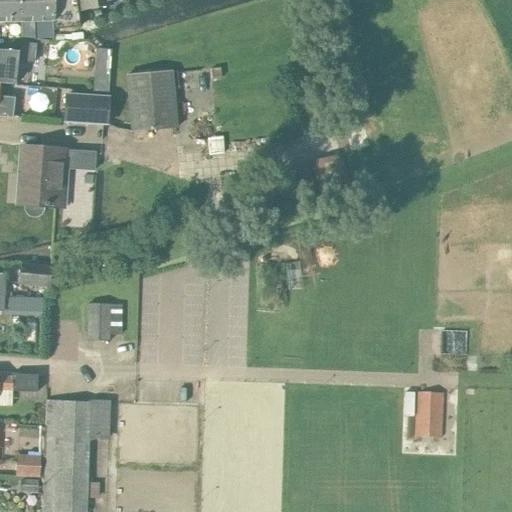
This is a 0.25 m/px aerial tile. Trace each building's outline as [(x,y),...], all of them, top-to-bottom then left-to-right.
[(0,0),(0,22),(32,21),(31,0),(0,0)] [(34,21),(35,39),(54,39),(53,30),(80,26),(75,0),(31,0),(32,21),(34,21)] [(77,0),(79,10),(79,11),(108,7),(107,0),(77,0)] [(70,34),(54,36),(55,41),(82,39),(82,32),(70,33),(70,34)] [(0,84),(15,85),(19,51),(0,49),(0,84)] [(95,49),(92,92),(108,93),(111,50),(95,49)] [(220,68),(210,69),(211,79),(221,78),(220,68)] [(126,75),(131,132),(178,128),(173,70),(126,75)] [(62,120),(84,122),(86,96),(64,94),(62,120)] [(0,117),(8,118),(12,119),(15,98),(0,95),(0,117)] [(109,98),(86,96),(84,122),(106,124),(109,98)] [(22,147),(20,175),(25,175),(22,206),(25,207),(24,211),(27,214),(30,217),(37,217),(41,216),(44,213),(44,208),(62,209),(64,180),(65,169),(94,172),(96,153),(66,151),(22,147)] [(351,194),(343,153),(316,159),(321,182),(316,184),(320,201),(351,194)] [(268,201),(250,208),(255,223),(274,216),(268,201)] [(18,264),(17,284),(48,286),(48,265),(18,264)] [(0,310),(2,311),(2,315),(21,316),(22,298),(2,298),(0,297),(0,310)] [(88,304),(87,342),(109,342),(109,335),(122,336),(122,305),(110,305),(88,304)] [(0,405),(11,406),(11,389),(18,389),(18,392),(37,392),(38,376),(12,375),(11,378),(0,377),(0,405)] [(416,392),(414,436),(441,437),(443,393),(416,392)] [(87,511),(89,441),(110,441),(111,402),(89,401),(45,401),(42,511),(87,511)] [(17,455),(15,478),(41,480),(43,456),(17,455)] [(21,481),(21,493),(37,492),(37,481),(21,481)]
